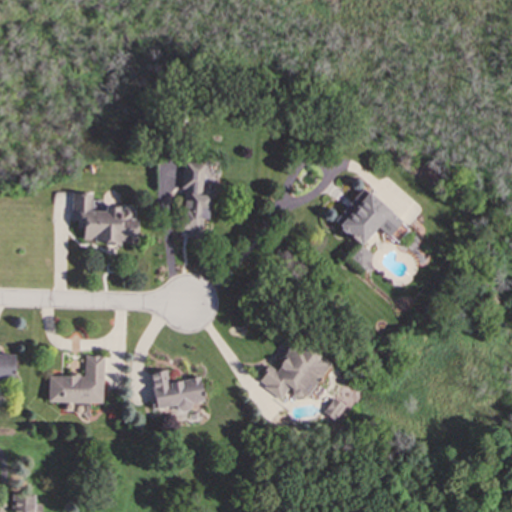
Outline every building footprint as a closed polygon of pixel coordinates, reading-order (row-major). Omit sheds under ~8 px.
[(182,188),(178,229),(188,230),(187,237),(203,238),(207,188),(201,187),(203,162),(181,161),(178,188),(182,188)] [(331,222),(359,245),(374,226),(394,242),(407,227),(359,187),(331,222)] [(328,362),(302,345),(298,350),(289,345),(273,369),(266,365),(255,382),(278,398),(285,388),(303,400),(328,362)] [(0,378),(12,379),(12,355),(0,354),(0,378)] [(46,402),(100,403),(101,355),(82,355),(82,375),(46,375),(46,402)] [(146,372),(153,410),(171,407),(171,412),(188,409),(187,403),(202,401),(197,376),(167,382),(164,369),(146,372)] [(40,511),(40,503),(33,503),(33,494),(10,494),(10,511),(40,511)]
